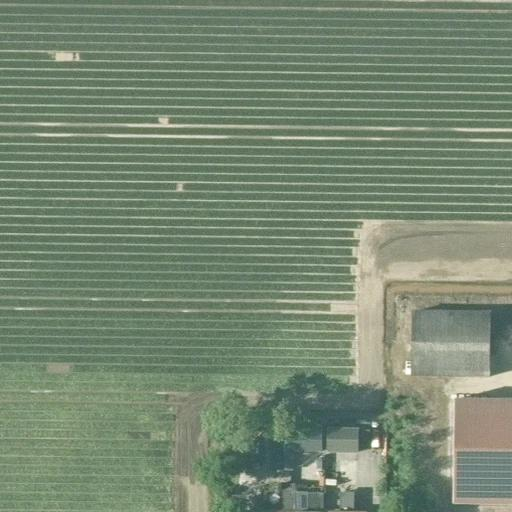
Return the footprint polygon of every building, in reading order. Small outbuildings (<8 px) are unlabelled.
[(413,313),(412,378),(488,379),(488,314),(413,313)] [(511,401),(454,401),(452,505),(511,506),(511,401)] [(357,453),(357,431),(328,430),(327,453),(357,453)] [(289,431),(289,451),(321,452),(321,432),(289,431)] [(276,491),(275,457),(251,458),(252,491),(276,491)] [(293,511),(294,511),(294,485),(284,485),(283,511),(264,511),(263,511),(293,511)] [(352,511),(353,486),(342,486),(341,511),(352,511)] [(323,511),(323,496),(307,495),(306,511),(294,511),(293,511),(323,511)]
